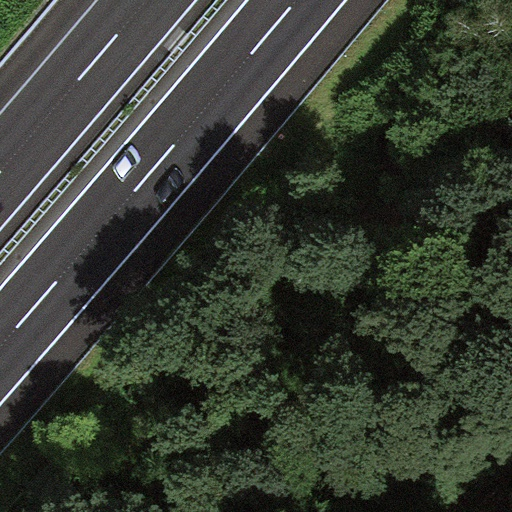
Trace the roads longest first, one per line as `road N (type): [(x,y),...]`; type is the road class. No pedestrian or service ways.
road 1 (motorway): [(0,346),(296,0)]
road 2 (motorway): [(146,0),(0,171)]
